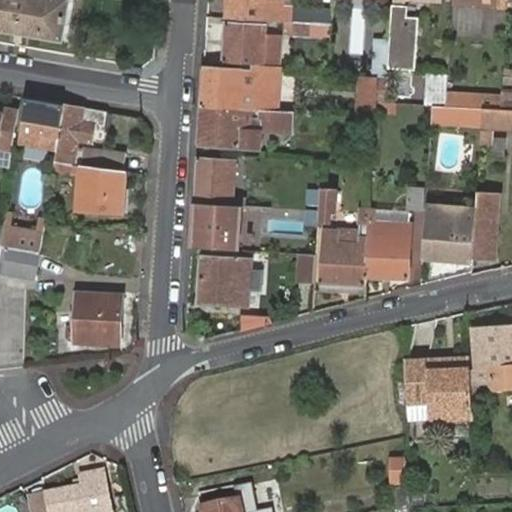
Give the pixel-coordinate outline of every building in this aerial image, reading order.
[(0,0),(0,28),(65,40),(72,0),(0,0)] [(228,0),(228,18),(283,21),(284,0),(228,0)] [(391,54),(390,67),(416,69),(420,24),(408,23),(408,16),(409,5),(407,5),(407,0),(395,0),(395,5),(391,54)] [(291,11),(290,22),(332,25),(333,12),(320,11),(320,14),(291,11)] [(420,17),(408,16),(408,23),(420,24),(420,17)] [(284,33),(333,36),(333,25),(332,25),(290,22),(285,21),(284,33)] [(225,63),(255,65),(262,65),(265,26),(227,23),(225,63)] [(379,76),(378,101),(388,102),(390,67),(391,54),(376,52),(374,76),(379,76)] [(205,66),(202,106),(242,108),(262,110),(278,111),(281,66),(262,65),(255,65),(254,70),(244,69),(244,68),(205,66)] [(426,104),(434,105),(448,106),(450,74),(428,72),(426,104)] [(360,116),(377,116),(378,101),(379,76),(374,76),(362,75),(360,116)] [(511,76),(505,76),(503,109),(511,109),(511,76)] [(475,94),(449,92),(448,106),(474,107),(475,94)] [(479,108),(485,108),(502,109),(503,95),(479,94),(479,108)] [(58,149),(66,105),(29,98),(20,143),(28,144),(29,134),(53,138),(50,148),(58,149)] [(105,125),(108,112),(66,105),(58,149),(56,163),(75,165),(79,139),(93,142),(95,124),(105,125)] [(433,121),(484,125),(485,108),(479,108),(448,106),(434,105),(433,121)] [(202,106),(199,144),(260,148),(261,130),(251,129),(251,118),(270,119),(269,131),(292,132),(293,111),(278,111),(262,110),(242,108),(202,106)] [(18,111),(0,108),(0,163),(9,165),(18,111)] [(511,109),(503,109),(502,109),(485,108),(484,125),(482,143),(493,143),(494,128),(511,129),(511,109)] [(251,129),(261,130),(269,131),(270,119),(251,118),(251,129)] [(28,144),(50,148),(53,138),(29,134),(28,144)] [(371,147),(359,145),(358,160),(371,161),(371,147)] [(198,158),(196,203),(244,206),(245,205),(245,199),(234,198),(234,186),(236,160),(198,158)] [(248,162),(236,160),(234,186),(246,188),(248,162)] [(126,201),(129,173),(96,168),(82,166),(78,212),(117,215),(119,201),(126,201)] [(428,188),(409,187),(408,208),(427,209),(428,188)] [(321,210),(321,220),(330,221),(331,211),(336,212),(338,191),(323,189),(321,210)] [(477,208),(474,256),(495,258),(500,195),(478,193),(477,208)] [(279,194),(245,194),(245,205),(244,206),(279,206),(279,194)] [(125,215),(126,201),(119,201),(117,215),(125,215)] [(243,206),(196,203),(193,247),(233,249),(240,250),(241,230),(243,206)] [(457,261),(473,262),(474,256),(477,208),(430,204),(426,259),(442,260),(457,261)] [(363,208),(362,223),(370,224),(371,210),(371,208),(363,208)] [(413,225),(411,225),(377,222),(377,210),(371,210),(370,224),(367,277),(410,279),(413,225)] [(412,212),(377,210),(377,222),(411,225),(412,212)] [(321,283),(366,286),(367,277),(370,224),(362,223),(361,230),(338,229),(338,231),(325,230),(321,283)] [(43,241),(44,234),(4,228),(3,234),(43,241)] [(242,250),(261,251),(262,231),(241,230),(240,250),(242,250)] [(3,234),(0,248),(12,250),(22,251),(35,254),(41,255),(43,241),(3,234)] [(22,251),(12,250),(0,248),(0,247),(0,270),(8,272),(38,278),(41,255),(35,254),(22,251)] [(298,282),(316,284),(318,254),(300,253),(298,282)] [(253,260),(203,256),(199,302),(249,306),(251,288),(240,287),(242,270),(252,271),(253,260)] [(78,293),(77,322),(70,328),(69,338),(76,343),(122,345),(124,295),(78,293)] [(22,299),(9,299),(9,338),(22,338),(22,299)] [(242,330),(268,324),(265,315),(242,314),(242,330)] [(511,325),(473,329),(476,368),(491,367),(492,377),(493,383),(498,388),(511,386),(511,325)] [(470,356),(404,359),(405,389),(406,401),(436,399),(437,422),(474,420),(473,394),(470,356)] [(436,399),(406,401),(407,423),(437,422),(436,399)] [(402,483),(403,458),(389,457),(388,482),(402,483)] [(50,503),(34,506),(35,511),(111,511),(105,474),(83,479),(85,490),(49,497),(50,503)] [(203,511),(242,511),(238,487),(200,495),(203,511)]
